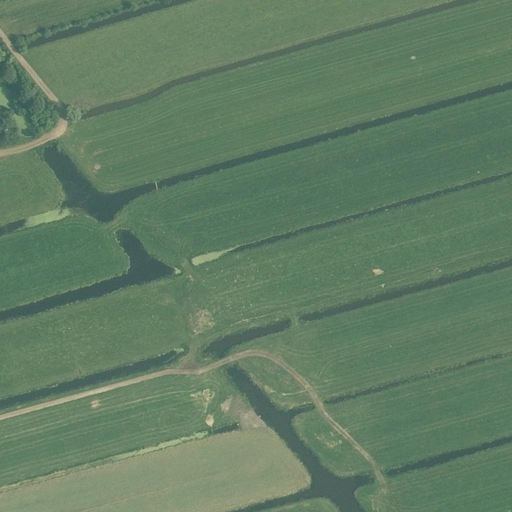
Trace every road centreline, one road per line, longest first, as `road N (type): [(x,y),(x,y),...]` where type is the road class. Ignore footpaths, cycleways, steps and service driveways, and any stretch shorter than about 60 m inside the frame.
road 1 (track): [(0,417),(264,353),(312,390),(320,410),(378,466),(399,511)]
road 2 (track): [(0,152),(30,151),(68,119),(0,36)]
road 3 (track): [(182,256),(219,320),(193,352),(191,369)]
